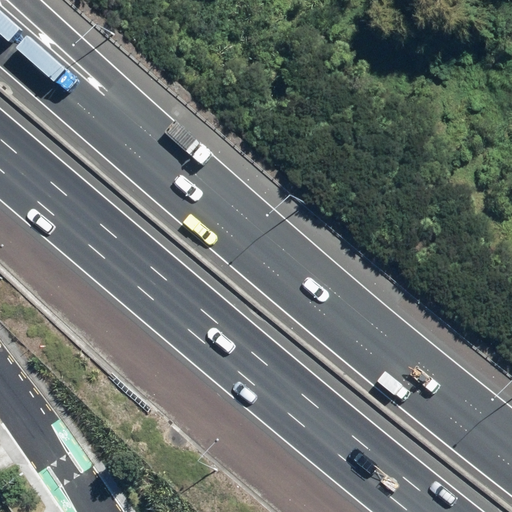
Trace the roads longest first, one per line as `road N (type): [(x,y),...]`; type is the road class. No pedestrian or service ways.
road 1 (motorway): [(22,0),(317,263),(511,456)]
road 2 (motorway): [(0,43),(284,285),(511,465)]
road 3 (motorway): [(449,511),(0,138)]
road 4 (residential): [(0,380),(89,511)]
